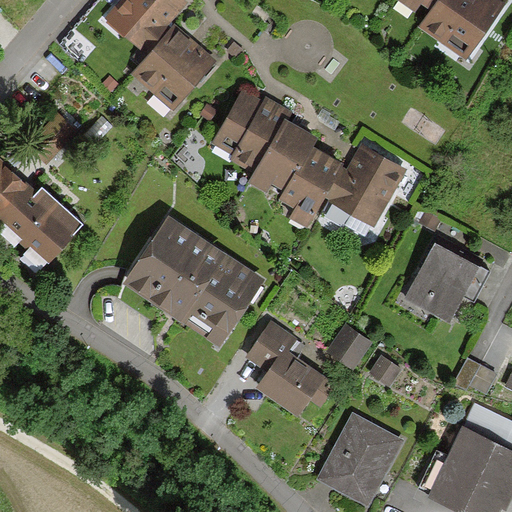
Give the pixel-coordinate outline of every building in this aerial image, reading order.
[(185,3),(180,0),(119,0),(103,20),(147,58),(168,33),(163,29),(185,3)] [(398,0),(416,12),(423,2),(433,9),(439,0),(398,0)] [(502,4),(496,0),(439,0),(433,9),(421,27),(465,57),(502,4)] [(213,64),(172,29),(168,33),(147,58),(130,78),(171,112),(213,64)] [(242,49),(231,42),(226,50),(236,57),(242,49)] [(252,171),(281,117),(286,108),(261,95),(258,101),(241,92),(215,142),(234,152),(230,160),(252,171)] [(73,128),(55,112),(26,145),(44,161),(73,128)] [(316,135),(281,117),(252,171),(246,184),(265,194),(269,185),(285,194),(309,147),(316,135)] [(374,227),(405,169),(358,145),(347,167),(342,165),(323,200),(374,227)] [(309,147),(285,194),(279,204),(293,212),(290,219),(308,228),(323,200),(342,165),(309,147)] [(0,226),(47,266),(81,226),(40,191),(34,198),(0,168),(0,226)] [(437,222),(423,214),(417,224),(431,232),(437,222)] [(262,283),(166,220),(131,274),(122,288),(218,350),(262,283)] [(490,273),(437,244),(407,300),(447,322),(463,294),(475,300),(490,273)] [(246,357),(270,372),(258,390),(296,414),(306,399),(316,406),(333,381),(284,350),(293,336),(269,321),(246,357)] [(367,340),(342,324),(326,349),(351,365),(367,340)] [(397,367),(379,356),(368,373),(387,384),(397,367)] [(496,373),(466,359),(454,384),(470,392),(472,388),(486,395),(496,373)] [(505,511),(506,511),(511,499),(511,421),(474,403),(430,499),(459,511),(500,511),(501,510),(505,511)] [(399,438),(351,413),(317,479),(364,504),(399,438)]
